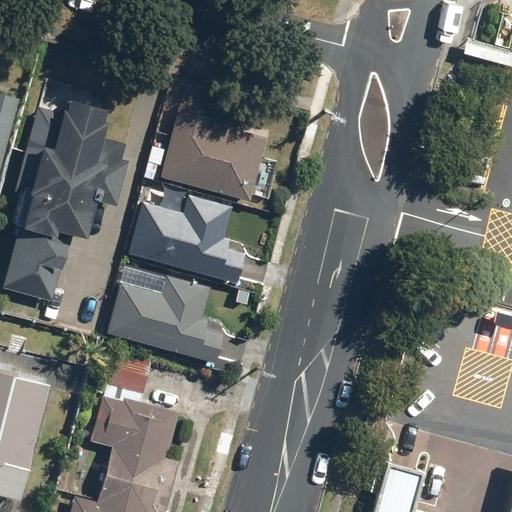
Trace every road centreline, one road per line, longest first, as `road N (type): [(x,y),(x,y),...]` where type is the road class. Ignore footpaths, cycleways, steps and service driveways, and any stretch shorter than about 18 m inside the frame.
road 1 (residential): [(268,511),(387,57)]
road 2 (residential): [(176,0),(387,57)]
